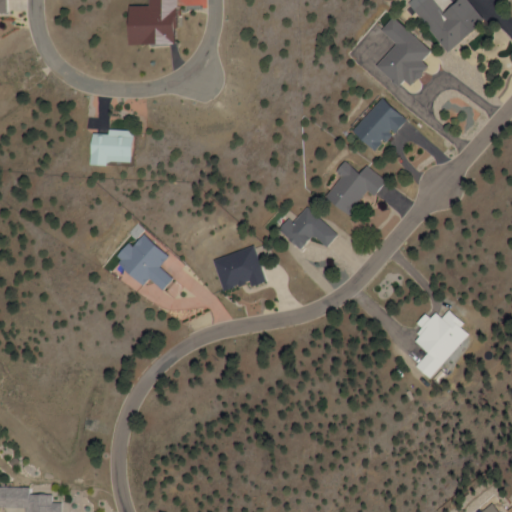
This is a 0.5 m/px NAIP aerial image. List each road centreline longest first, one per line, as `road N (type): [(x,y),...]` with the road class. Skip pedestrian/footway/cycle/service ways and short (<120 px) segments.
road 1 (residential): [(126,511),(114,471),(127,417),(151,371),(194,341),(321,309),(378,260),(511,107)]
road 2 (residential): [(32,0),(52,64),(84,86),(148,91),(192,76),(214,20),(213,0)]
